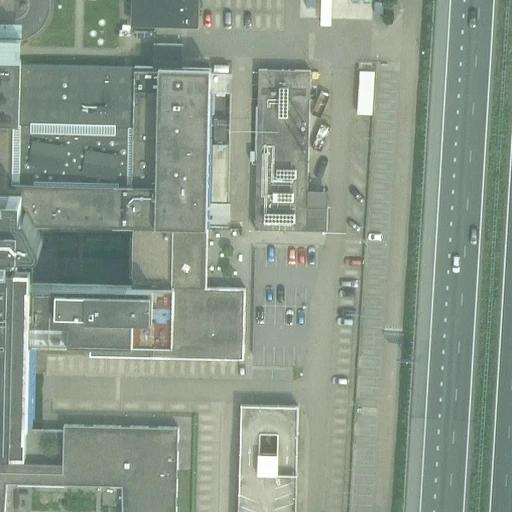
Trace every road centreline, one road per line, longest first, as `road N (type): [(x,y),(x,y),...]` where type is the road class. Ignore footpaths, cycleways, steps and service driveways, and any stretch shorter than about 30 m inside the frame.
road 1 (motorway): [(479,0),(447,511)]
road 2 (unclassified): [(415,0),(383,511)]
road 3 (unknown): [(336,35),(316,371),(291,390),(228,390)]
road 4 (motorway): [(503,511),(511,373)]
